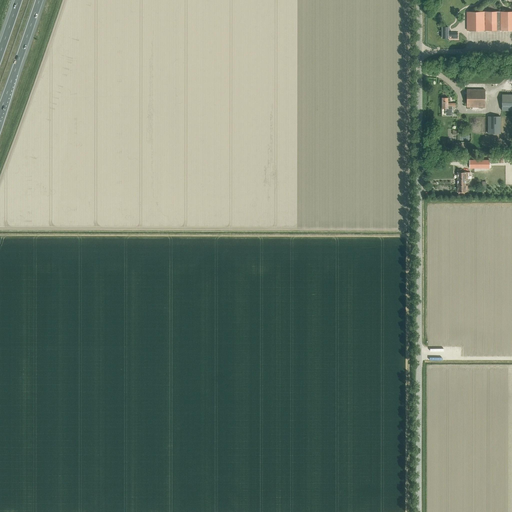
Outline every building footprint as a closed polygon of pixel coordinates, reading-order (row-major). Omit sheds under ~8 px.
[(493,13),(485,13),(485,31),(493,31),(502,31),(501,12),(493,12),(493,13)] [(502,31),(511,30),(511,12),(501,12),(502,31)] [(467,13),(467,31),(485,31),(485,13),(467,13)] [(457,33),(449,33),(449,28),(443,28),(443,39),(449,39),(449,37),(452,37),(452,39),(457,39),(457,33)] [(485,108),(485,90),(467,90),(467,107),(485,108)] [(511,94),(502,95),(502,111),(511,110),(511,94)] [(448,104),(448,98),(442,98),(442,109),(447,109),(447,115),(452,115),(452,107),(455,107),(455,104),(448,104)] [(505,125),(505,121),(501,121),(501,117),(488,116),(488,134),(501,134),(501,125),(505,125)] [(465,179),(467,179),(467,176),(470,176),(470,172),(460,172),(460,170),(457,170),(457,172),(457,179),(465,179)] [(465,192),(465,186),(457,186),(457,192),(458,192),(458,196),(464,196),(464,192),(465,192)]
